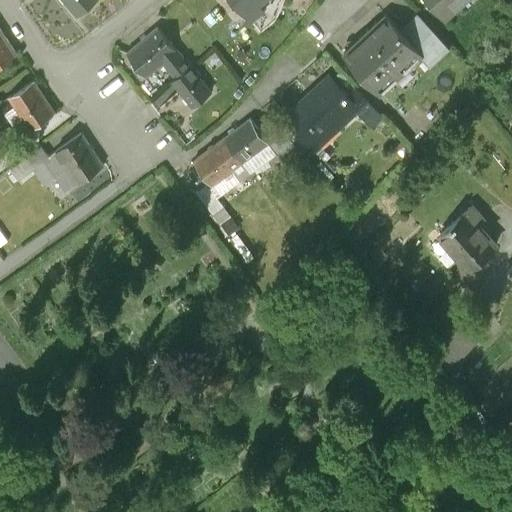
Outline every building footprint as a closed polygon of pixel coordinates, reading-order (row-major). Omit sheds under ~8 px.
[(66,0),(80,15),(98,0),(66,0)] [(234,0),(256,24),(269,13),(266,9),(276,0),(234,0)] [(430,0),(449,21),(472,0),(430,0)] [(419,8),(400,26),(424,51),(437,64),(456,46),(419,8)] [(346,51),(383,90),(424,51),(400,26),(387,12),(346,51)] [(176,77),(191,65),(159,26),(127,53),(148,77),(164,63),(176,77)] [(0,63),(15,53),(0,31),(0,63)] [(176,77),(170,82),(191,107),(212,90),(191,65),(176,77)] [(363,104),(332,72),(286,113),(317,147),(363,104)] [(34,80),(10,97),(31,127),(55,110),(34,80)] [(250,116),(222,137),(248,171),(277,150),(259,128),(250,116)] [(271,119),(259,128),(277,150),(286,162),(297,152),(271,119)] [(222,137),(193,160),(210,181),(220,194),(248,171),(222,137)] [(56,177),(67,193),(101,169),(78,138),(56,153),(45,161),(56,177)] [(45,161),(56,153),(50,144),(16,168),(22,177),(34,169),(45,161)] [(45,161),(34,169),(45,185),(56,177),(45,161)] [(220,194),(210,181),(197,191),(224,229),(238,219),(220,194)] [(441,235),(473,269),(499,245),(486,232),(492,226),(473,205),(441,235)] [(449,311),(434,329),(444,337),(458,320),(449,311)] [(427,322),(418,332),(435,347),(444,337),(434,329),(427,322)]
